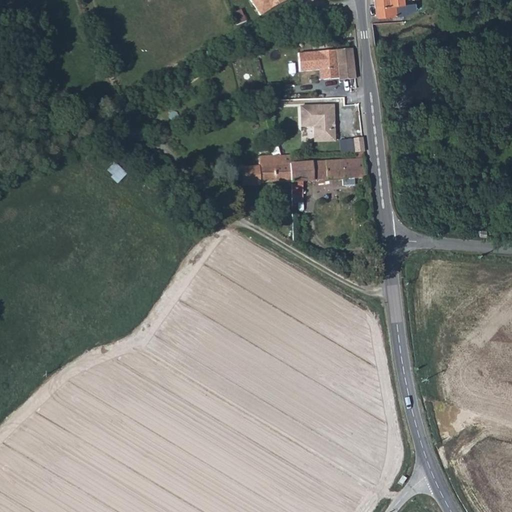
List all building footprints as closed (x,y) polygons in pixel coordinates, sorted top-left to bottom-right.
[(247,0),(257,17),(285,0),(247,0)] [(406,0),(376,0),(379,16),(381,18),(400,16),(398,5),(407,5),(406,0)] [(356,78),(354,48),(300,52),(301,71),(321,69),(325,72),(326,79),(340,78),(340,80),(356,78)] [(265,99),(278,99),(277,83),(265,84),(265,99)] [(333,105),(301,106),(301,126),(314,126),(314,141),(334,141),(334,128),(333,128),(333,123),(334,122),(333,105)] [(364,153),(354,153),(354,159),(290,163),(291,181),(366,178),(364,153)] [(258,166),(252,166),(253,176),(258,176),(258,181),(271,182),(283,182),(291,181),(290,163),(289,155),(258,157),(258,166)] [(112,162),(104,171),(116,183),(124,174),(112,162)] [(290,184),(289,202),(299,203),(300,185),(290,184)] [(330,194),(321,194),(321,205),(330,205),(330,194)]
